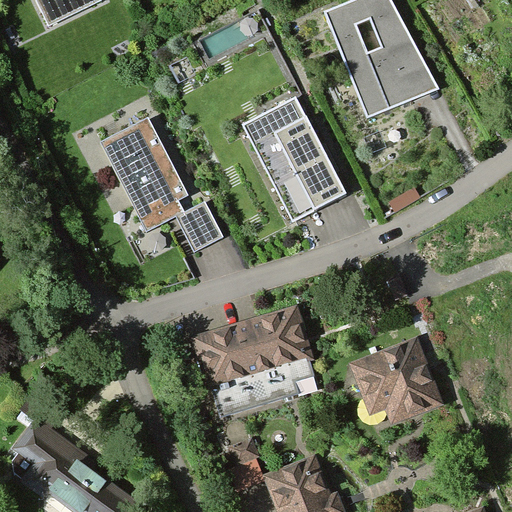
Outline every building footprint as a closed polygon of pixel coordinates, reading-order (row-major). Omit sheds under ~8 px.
[(98,0),(35,0),(47,25),(98,0)] [(391,0),(363,0),(327,15),(371,120),(440,92),(391,0)] [(348,196),(298,100),(245,127),(295,224),(348,196)] [(186,197),(146,119),(100,143),(146,230),(182,212),(177,202),(186,197)] [(394,301),(404,297),(396,277),(386,282),(394,301)] [(305,359),(292,314),(196,343),(219,419),(295,396),(286,365),(305,359)] [(391,422),(435,405),(412,345),(353,369),(364,398),(365,397),(379,391),(391,422)] [(87,473),(92,466),(73,452),(72,453),(46,433),(53,423),(43,416),(16,451),(19,453),(11,464),(12,475),(42,498),(43,496),(41,495),(45,490),(74,511),(127,511),(131,506),(112,492),(112,488),(105,483),(102,484),(87,473)] [(229,451),(230,452),(235,465),(254,458),(248,444),(238,448),(237,446),(229,449),(230,451),(229,451)] [(278,511),(329,511),(310,463),(267,481),(278,511)]
